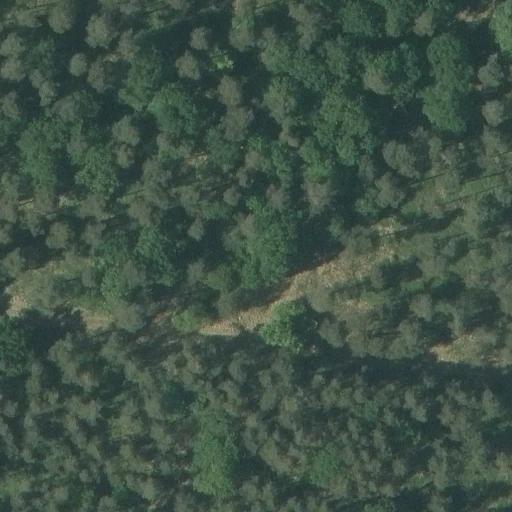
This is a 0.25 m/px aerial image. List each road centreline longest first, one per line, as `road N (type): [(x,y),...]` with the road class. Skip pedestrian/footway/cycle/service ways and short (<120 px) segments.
road 1 (track): [(0,313),(269,341),(152,511)]
road 2 (track): [(458,0),(343,157),(269,341)]
road 3 (track): [(511,371),(269,341)]
road 4 (track): [(145,511),(156,450),(143,385),(121,350)]
